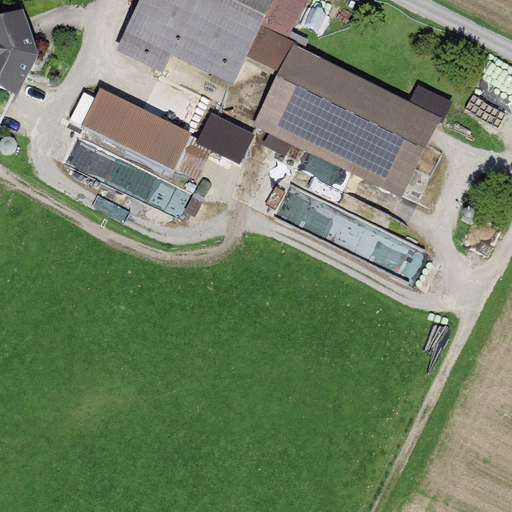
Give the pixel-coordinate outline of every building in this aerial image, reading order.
[(284,0),(142,0),(125,33),(171,56),(240,90),(284,0)] [(32,54),(20,13),(0,19),(0,86),(15,94),(32,54)] [(116,53),(162,76),(171,56),(125,33),(116,53)] [(443,117),(295,44),(256,123),(404,196),(443,117)] [(189,135),(102,92),(85,127),(172,170),(189,135)] [(68,161),(111,184),(125,156),(83,133),(68,161)] [(297,187),(283,216),(418,279),(431,249),(297,187)]
